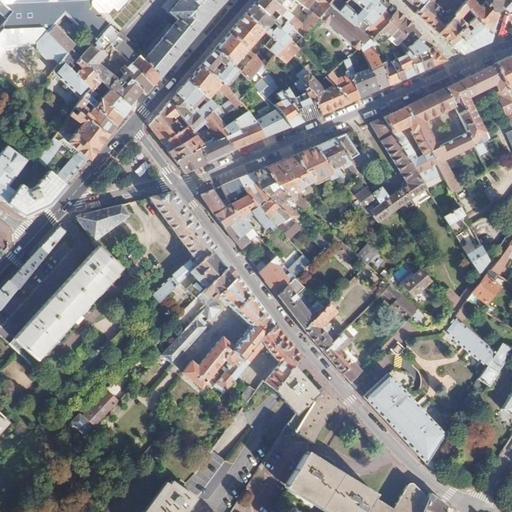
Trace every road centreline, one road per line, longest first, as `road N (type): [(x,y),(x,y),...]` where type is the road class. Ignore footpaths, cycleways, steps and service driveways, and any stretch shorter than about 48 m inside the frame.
road 1 (residential): [(478,511),(448,493),(353,400),(179,184)]
road 2 (residential): [(179,184),(460,65)]
road 3 (residential): [(135,126),(241,0)]
